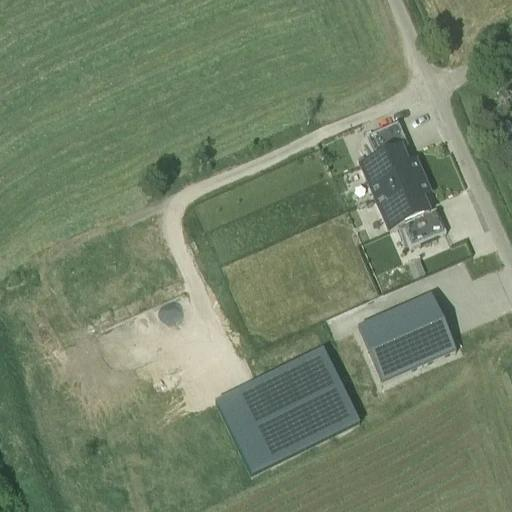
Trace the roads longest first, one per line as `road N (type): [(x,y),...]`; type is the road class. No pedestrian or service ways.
road 1 (track): [(0,271),(434,87)]
road 2 (unclassified): [(434,87),(511,266)]
